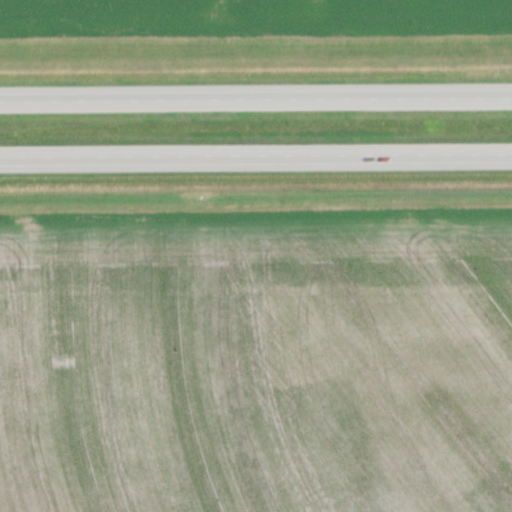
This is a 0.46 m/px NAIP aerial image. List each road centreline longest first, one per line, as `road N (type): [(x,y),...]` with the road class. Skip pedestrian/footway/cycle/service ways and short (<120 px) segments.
road 1 (trunk): [(511,94),(0,98)]
road 2 (trunk): [(0,161),(511,158)]
